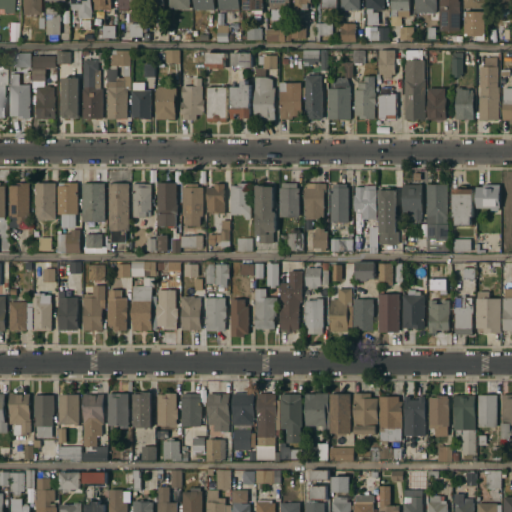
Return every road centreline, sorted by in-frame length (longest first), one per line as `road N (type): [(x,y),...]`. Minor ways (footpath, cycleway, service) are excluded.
road 1 (residential): [(511,364),(0,360)]
road 2 (residential): [(511,152),(0,151)]
